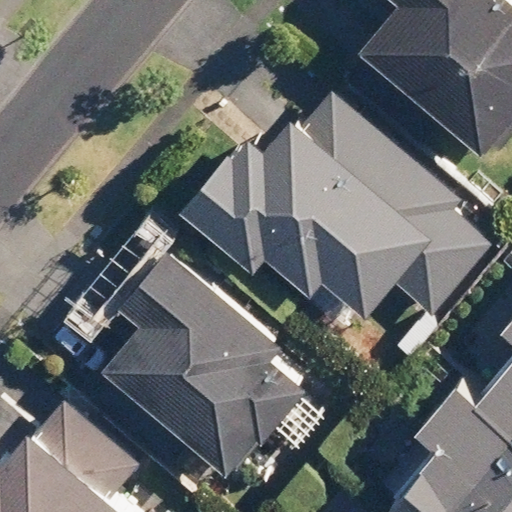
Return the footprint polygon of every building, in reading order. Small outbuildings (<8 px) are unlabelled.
[(511,120),(511,0),(407,0),(397,13),(400,15),(362,61),(440,126),(472,88),(511,121),(511,120)] [(511,225),(511,213),(349,66),(304,115),(284,97),(217,172),(290,239),(301,226),(346,267),(358,253),(400,290),(415,272),(445,299),(511,225)] [(317,310),(200,212),(192,221),(168,201),(106,274),(153,314),(101,376),(190,452),(220,416),(257,447),(337,353),(304,325),(317,310)] [(511,511),(511,369),(505,377),(480,355),(464,374),(436,350),(413,377),(433,393),(394,438),(429,468),(390,511),(511,511)] [(85,380),(43,426),(19,404),(0,424),(0,511),(168,511),(180,499),(140,464),(158,444),(85,380)]
